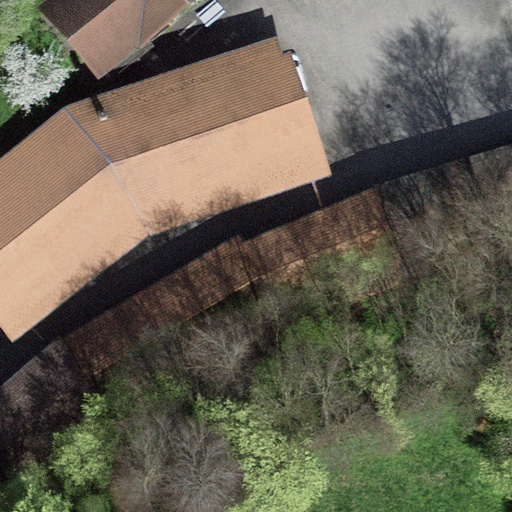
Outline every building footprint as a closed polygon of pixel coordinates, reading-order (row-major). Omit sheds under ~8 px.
[(202,0),(63,0),(72,10),(38,39),(89,95),(202,0)] [(57,122),(0,171),(0,331),(12,345),(130,251),(320,184),(261,57),(57,122)] [(511,249),(511,160),(373,193),(393,277),(511,249)] [(363,207),(233,256),(268,317),(389,269),(363,207)] [(227,246),(41,352),(98,410),(268,317),(233,256),(227,246)] [(41,352),(0,392),(0,511),(101,414),(98,410),(41,352)]
